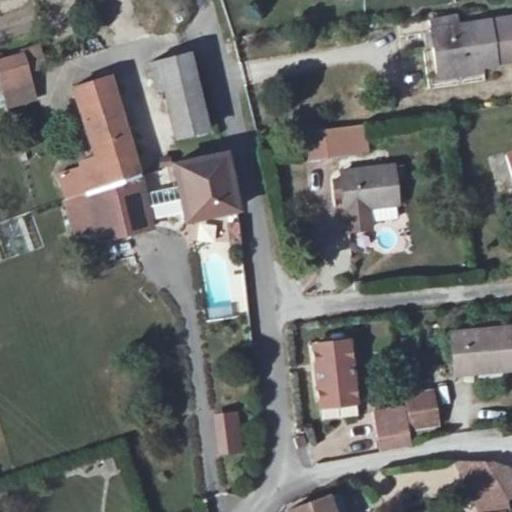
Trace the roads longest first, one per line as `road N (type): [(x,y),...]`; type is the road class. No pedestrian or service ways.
road 1 (unclassified): [(275,478),(280,446),(250,208),(203,0)]
road 2 (residential): [(275,478),(511,444)]
